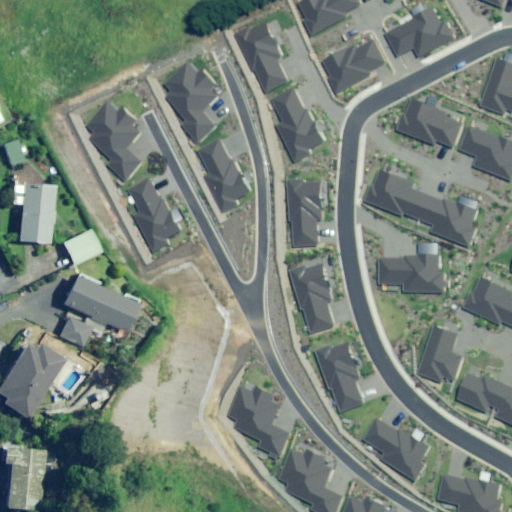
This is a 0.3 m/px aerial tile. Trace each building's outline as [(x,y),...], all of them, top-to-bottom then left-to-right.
[(304,23),(311,35),(344,16),(343,14),(359,5),(356,0),(305,0),(297,4),(307,21),(304,23)] [(432,9),(385,35),(397,56),(411,48),(416,57),(453,37),(443,19),(439,21),(432,9)] [(249,27),(235,34),(252,71),(255,69),(266,92),(287,83),(275,58),(280,56),(265,24),(251,30),(249,27)] [(328,81),(335,93),(369,74),(368,71),(384,62),(372,42),(356,51),(352,45),(322,62),(332,79),(328,81)] [(511,66),(495,60),(479,105),(505,114),(506,112),(511,113),(511,66)] [(189,64),(165,85),(172,93),(167,98),(187,121),(182,125),(197,142),(216,126),(202,110),(217,97),(210,88),(213,85),(201,70),(197,74),(189,64)] [(307,150),(322,142),(306,112),(303,114),(292,91),(272,101),(284,125),(279,128),(294,158),(308,151),(307,150)] [(401,116),(396,130),(434,143),(435,141),(452,147),(462,118),(411,100),(404,117),(401,116)] [(108,102),(87,126),(95,133),(91,138),(113,158),(109,163),(126,178),(143,160),(127,145),(140,130),(132,123),(135,119),(121,106),(117,110),(108,102)] [(511,141),(501,137),(500,139),(469,128),(461,151),(477,157),(473,167),(509,179),(511,172),(511,141)] [(16,149),(14,141),(1,145),(7,167),(25,162),(20,148),(16,149)] [(230,161),(218,141),(197,153),(209,173),(204,175),(225,211),(236,205),(235,201),(251,192),(232,159),(230,161)] [(371,185),(364,201),(402,216),(403,213),(433,225),(430,233),(467,248),(477,223),(471,221),(476,208),(459,201),(457,206),(410,187),(412,182),(382,170),(375,187),(371,185)] [(304,180),(288,180),(289,221),(293,221),(293,247),(316,246),(315,219),(320,219),(319,183),(304,183),(304,180)] [(141,213),(135,216),(153,251),(169,243),(166,237),(178,231),(161,197),(157,200),(148,182),(130,191),(141,213)] [(51,188),(11,186),(10,206),(19,206),(17,243),(47,245),(51,188)] [(98,253),(86,231),(60,245),(72,267),(98,253)] [(438,276),(438,256),(404,256),(404,260),(378,260),(378,285),(406,286),(405,291),(441,291),(441,276),(438,276)] [(306,266),(290,271),(301,310),(304,309),(311,334),(333,327),(326,301),(331,300),(321,265),(307,270),(306,266)] [(66,318),(57,337),(81,348),(88,332),(97,337),(102,325),(121,334),(134,307),(73,278),(60,305),(84,317),(80,325),(66,318)] [(469,292),(462,306),(500,324),(501,321),(511,325),(511,300),(509,299),(511,295),(479,280),(472,293),(469,292)] [(455,334),(435,327),(419,374),(442,382),(443,377),(454,380),(461,357),(449,353),(455,334)] [(330,347),(314,353),(329,391),(333,390),(342,414),(363,405),(353,380),(358,378),(345,345),(331,350),(330,347)] [(61,362),(36,347),(32,352),(22,346),(0,381),(0,397),(2,399),(0,402),(0,404),(26,420),(61,362)] [(468,374),(456,399),(486,412),(490,404),(499,409),(495,417),(511,424),(511,388),(486,376),(483,381),(468,374)] [(240,420),(235,429),(261,440),(258,447),(279,457),(290,433),(271,425),(280,407),(270,402),(273,397),(254,388),(251,393),(240,388),(228,414),(240,420)] [(379,419),(365,439),(384,453),(381,458),(414,481),(425,465),(420,461),(429,449),(400,429),(398,433),(379,419)] [(53,451),(0,446),(0,464),(5,465),(2,509),(37,511),(40,482),(51,482),(53,451)] [(292,484),(288,492),(313,504),(310,511),(312,511),(335,511),(342,497),(324,488),(332,471),(322,466),(325,460),(306,452),(304,457),(292,452),(280,478),(292,484)] [(443,477),(437,500),(460,506),(459,511),(500,511),(503,502),(496,500),(500,486),(466,478),(465,482),(443,477)] [(380,511),(383,507),(364,499),(362,504),(350,499),(344,511),(380,511)]
